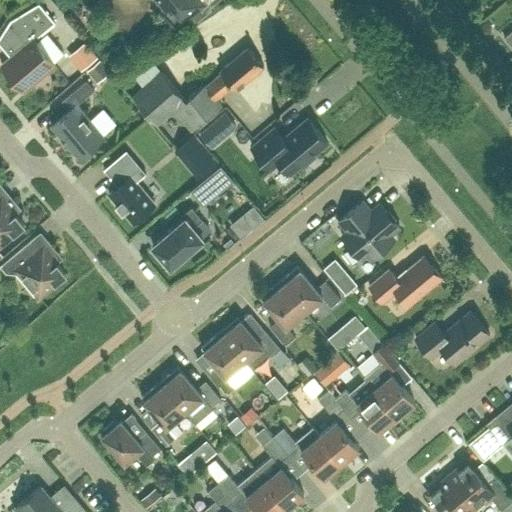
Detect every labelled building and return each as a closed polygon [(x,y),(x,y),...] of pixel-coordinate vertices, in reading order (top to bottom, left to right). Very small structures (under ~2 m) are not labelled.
[(158,0),(164,7),(161,9),(174,26),(202,2),(200,0),(158,0)] [(54,21),(38,1),(10,19),(0,33),(0,43),(2,46),(10,56),(1,64),(22,89),(34,79),(35,73),(43,74),(44,71),(54,63),(33,38),(54,21)] [(511,28),(503,35),(511,45),(511,28)] [(96,56),(83,40),(68,53),(81,69),(96,56)] [(263,64),(247,45),(219,68),(221,71),(205,84),(204,83),(185,99),(160,69),(131,93),(155,122),(173,107),(189,126),(219,101),(215,97),(232,84),(235,88),(263,64)] [(93,73),(103,83),(115,71),(105,61),(93,73)] [(93,88),(85,78),(61,99),(68,108),(50,123),(78,156),(102,135),(75,103),(93,88)] [(235,123),(225,110),(212,121),(223,133),(235,123)] [(279,158),(290,171),(327,140),(307,116),(284,136),(279,130),(275,125),(251,145),(269,166),(279,158)] [(196,172),(211,160),(188,132),(172,145),(196,172)] [(107,189),(131,218),(153,199),(134,177),(144,169),(124,146),(102,165),(116,181),(107,189)] [(232,178),(219,163),(189,189),(194,194),(202,204),(232,178)] [(0,242),(24,222),(1,196),(0,197),(0,242)] [(399,225),(379,201),(366,213),(357,203),(338,219),(347,229),(341,234),(360,257),(366,252),(370,257),(394,237),(390,232),(399,225)] [(201,216),(190,203),(180,212),(182,215),(151,241),(169,262),(182,251),(184,254),(201,240),(199,237),(201,235),(192,224),(201,216)] [(42,246),(33,235),(0,263),(5,270),(16,267),(22,275),(20,277),(30,288),(32,287),(38,294),(65,272),(43,245),(42,246)] [(441,275),(423,253),(396,276),(388,267),(368,284),(382,300),(396,289),(408,303),(441,275)] [(297,264),(278,279),(304,309),(322,294),(330,304),(340,296),(325,278),(315,286),(297,264)] [(304,309),(278,279),(260,294),(279,317),(269,324),(285,343),(294,335),(286,324),(304,309)] [(489,332),(470,309),(443,331),(434,320),(415,336),(431,355),(442,346),(455,361),(489,332)] [(219,329),(244,359),(251,368),(269,353),(279,365),(289,357),(265,328),(256,336),(237,314),(219,329)] [(364,345),(379,333),(372,325),(358,337),(364,345)] [(226,375),(244,359),(219,329),(200,345),(219,367),(210,375),(225,393),(235,385),(226,375)] [(363,374),(373,386),(396,413),(413,398),(402,383),(407,379),(411,375),(382,342),(372,350),(381,360),(363,374)] [(323,361),(314,370),(325,383),(335,374),(323,361)] [(184,410),(195,422),(213,406),(212,404),(220,397),(205,378),(196,386),(177,364),(159,379),(184,410)] [(184,410),(159,379),(141,395),(159,417),(150,425),(165,443),(182,429),(173,419),(184,410)] [(378,428),(396,413),(373,386),(356,401),(345,388),(335,396),(335,397),(343,406),(350,415),(361,406),(378,428)] [(335,397),(335,396),(328,388),(317,396),(333,415),(343,406),(335,397)] [(511,408),(508,404),(486,422),(502,441),(511,433),(511,408)] [(257,406),(245,414),(251,424),(263,416),(257,406)] [(117,420),(115,417),(97,432),(106,442),(108,440),(124,460),(136,450),(147,463),(153,457),(151,455),(161,447),(145,429),(136,436),(120,417),(117,420)] [(336,418),(318,432),(341,459),(358,445),(336,418)] [(300,448),(301,447),(323,474),(341,459),(318,432),(312,425),(294,440),(282,426),(273,434),(288,452),(297,444),(300,448)] [(288,452),(273,434),(261,444),(276,462),(288,452)] [(185,466),(197,472),(203,461),(191,454),(185,466)] [(447,474),(475,507),(490,494),(501,507),(511,497),(511,495),(494,474),(490,477),(485,481),(466,459),(447,474)] [(263,479),(286,506),(303,491),(281,464),(263,479)] [(261,511),(278,511),(286,506),(263,479),(262,479),(254,469),(236,484),(227,473),(218,481),(233,499),(243,490),(261,511)] [(446,511),(468,511),(475,507),(447,474),(429,490),(446,511)] [(233,499),(218,481),(207,490),(214,499),(222,508),(223,507),(233,499)] [(88,511),(64,484),(50,496),(40,484),(15,506),(20,511),(88,511)] [(145,499),(153,509),(168,498),(160,487),(145,499)] [(227,511),(225,510),(223,507),(222,508),(214,499),(198,511),(227,511)]
